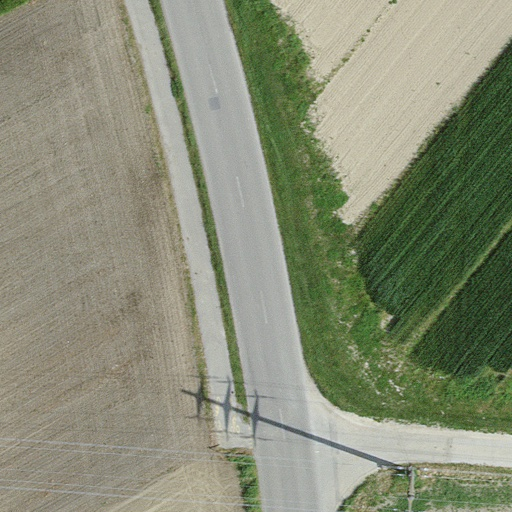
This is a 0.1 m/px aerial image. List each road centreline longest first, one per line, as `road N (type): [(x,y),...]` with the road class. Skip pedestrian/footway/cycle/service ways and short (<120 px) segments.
road 1 (tertiary): [(193,0),(280,442),(286,511)]
road 2 (track): [(511,459),(280,442)]
